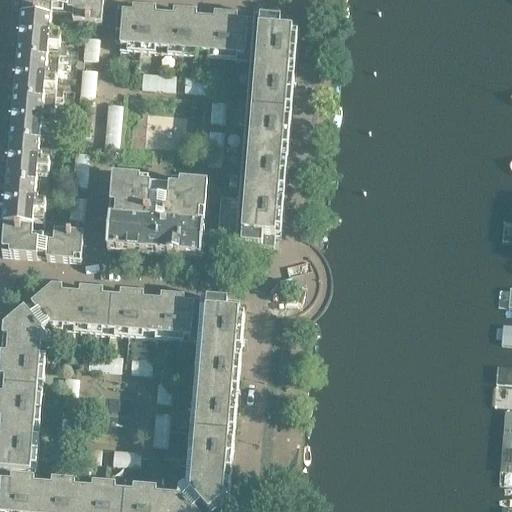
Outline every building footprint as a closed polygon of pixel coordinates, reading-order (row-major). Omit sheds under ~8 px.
[(101,28),(104,0),(101,0),(25,0),(23,22),(51,24),(52,13),(74,14),(73,26),(101,28)] [(281,240),(289,135),(297,35),(291,35),(292,24),(129,11),(129,15),(117,14),(115,45),(120,45),(119,54),(253,65),(252,72),(250,72),(240,196),(242,197),(242,203),(221,202),(217,246),(274,250),(275,240),(281,240)] [(53,135),(53,125),(46,124),(46,121),(43,121),(45,100),(48,100),(48,96),(56,97),(57,80),(50,79),(50,75),(47,75),(49,54),(52,54),(52,51),(60,51),(61,42),(53,41),(53,38),(50,37),(51,24),(23,22),(5,231),(33,234),(34,220),(37,221),(38,217),(45,218),(46,208),(39,208),(39,204),(36,204),(38,179),(41,179),(41,175),(49,176),(50,163),(43,162),(43,158),(40,158),(41,137),(45,137),(45,134),(53,135)] [(99,54),(100,43),(85,42),(84,52),(99,54)] [(98,64),(99,54),(84,52),(83,63),(98,64)] [(96,84),(97,76),(82,74),(82,82),(96,84)] [(158,93),(160,79),(143,77),(142,92),(158,93)] [(158,93),(175,95),(176,80),(160,79),(158,93)] [(195,96),(196,82),(186,81),(184,95),(195,96)] [(96,92),(96,84),(82,82),(81,91),(96,92)] [(205,97),(207,82),(196,82),(195,96),(205,97)] [(95,100),(96,92),(81,91),(80,99),(95,100)] [(94,108),(95,100),(80,99),(79,107),(94,108)] [(226,106),(212,105),(211,115),(226,116),(226,106)] [(122,117),(123,110),(108,109),(107,116),(122,117)] [(225,127),(226,116),(211,115),(210,126),(225,127)] [(122,124),(122,117),(107,116),(107,123),(122,124)] [(121,132),(122,124),(107,123),(106,130),(121,132)] [(90,141),(91,126),(78,124),(77,139),(90,141)] [(120,139),(121,132),(106,130),(106,138),(120,139)] [(223,153),(224,136),(209,135),(208,152),(223,153)] [(120,146),(120,139),(106,138),(105,145),(120,146)] [(119,153),(120,146),(105,145),(104,152),(119,153)] [(118,161),(119,153),(104,152),(104,160),(118,161)] [(221,169),(223,153),(208,152),(207,168),(221,169)] [(89,166),(90,158),(75,157),(74,165),(89,166)] [(88,175),(89,166),(74,165),(74,173),(88,175)] [(88,183),(88,175),(74,173),(73,182),(88,183)] [(201,261),(207,188),(113,180),(110,215),(116,216),(115,222),(110,222),(107,253),(201,261)] [(87,191),(88,183),(73,182),(72,190),(87,191)] [(85,213),(86,202),(71,201),(70,211),(85,213)] [(84,223),(85,213),(70,211),(69,222),(84,223)] [(81,266),(83,238),(55,236),(54,247),(38,246),(32,245),(33,234),(5,231),(3,259),(81,266)] [(196,511),(201,508),(204,511),(213,511),(215,511),(229,499),(244,317),(238,316),(239,306),(52,290),(4,331),(3,341),(9,341),(7,359),(2,359),(0,378),(0,380),(5,381),(4,400),(0,399),(0,421),(2,422),(0,441),(0,440),(0,511),(196,511)] [(511,369),(502,369),(500,388),(511,389),(511,369)] [(511,412),(506,412),(501,486),(511,486),(511,412)]
